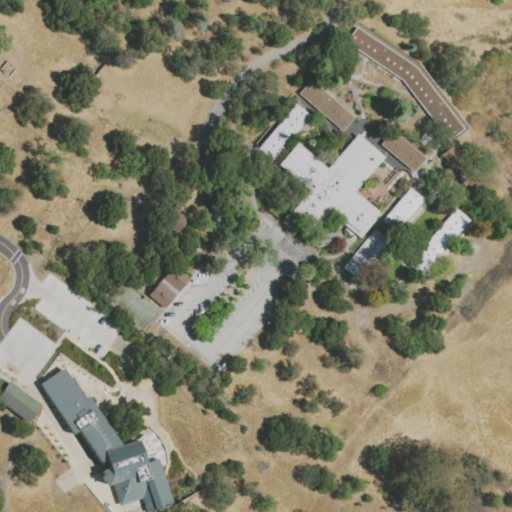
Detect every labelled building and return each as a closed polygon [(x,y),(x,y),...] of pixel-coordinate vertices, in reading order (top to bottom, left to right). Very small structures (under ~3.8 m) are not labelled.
[(346,45),(357,30),(415,70),(463,132),(449,143),(403,83),(346,45)] [(299,97),(311,83),(355,120),(343,134),(299,97)] [(296,107),(310,119),(273,163),(259,151),(296,107)] [(393,133),(426,161),(414,175),(381,147),(393,133)] [(299,145),(329,171),(358,137),(385,160),(357,194),(379,214),(375,220),(377,223),(362,241),(344,225),(345,223),(331,211),(309,237),(288,220),(310,194),(280,168),(299,145)] [(441,157),(452,148),(482,182),(471,191),(467,187),(465,189),(459,183),(462,181),(454,171),(451,173),(445,166),(447,164),(441,157)] [(411,190),(425,202),(397,235),(383,223),(411,190)] [(173,235),(164,228),(177,212),(182,217),(183,216),(190,221),(179,235),(175,232),(173,235)] [(457,212),(471,223),(423,279),(410,268),(457,212)] [(376,232),(390,243),(357,282),(344,271),(376,232)] [(152,271),(163,258),(169,263),(158,277),(152,271)] [(174,267),(190,281),(165,311),(149,298),(174,267)] [(74,438),(45,393),(68,378),(90,409),(93,406),(123,450),(138,445),(146,467),(158,463),(163,478),(159,479),(168,509),(159,511),(147,511),(143,497),(120,504),(114,486),(109,488),(104,476),(115,472),(111,460),(102,466),(80,434),(74,438)] [(0,399),(10,386),(41,409),(29,425),(0,403),(0,399)]
